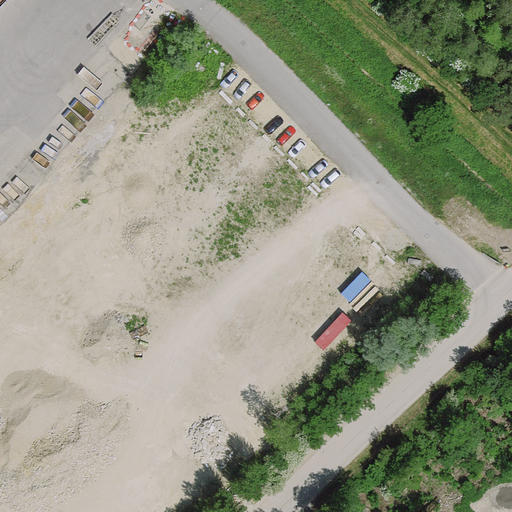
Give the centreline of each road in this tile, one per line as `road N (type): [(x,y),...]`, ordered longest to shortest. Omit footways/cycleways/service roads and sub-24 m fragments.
road 1 (unknown): [(489,301),(217,8)]
road 2 (unclassified): [(511,279),(276,511)]
road 3 (unknown): [(217,8),(0,59)]
